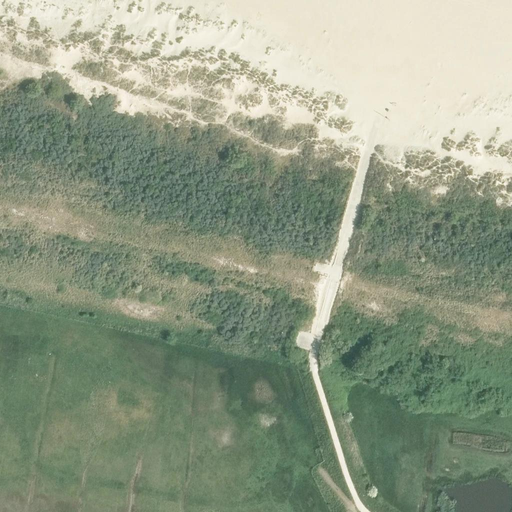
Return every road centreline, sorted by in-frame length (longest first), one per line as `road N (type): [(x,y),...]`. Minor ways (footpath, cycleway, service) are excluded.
road 1 (track): [(364,511),(312,369),(321,320)]
road 2 (track): [(340,252),(378,114)]
